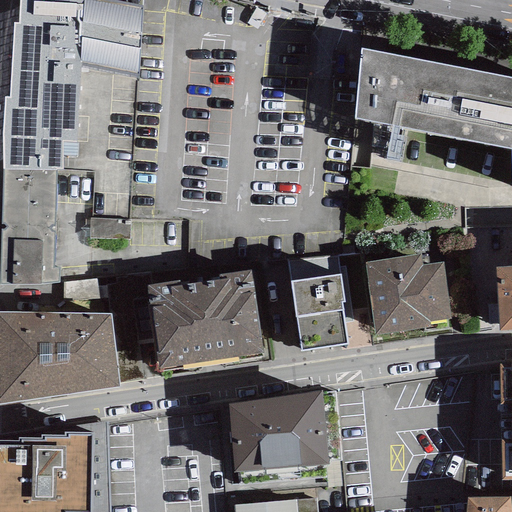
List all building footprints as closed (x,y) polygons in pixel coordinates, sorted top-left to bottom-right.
[(2,129),(3,171),(56,173),(62,172),(62,143),(76,143),(80,66),(137,78),(142,6),(111,0),(20,0),(18,23),(13,23),(10,98),(5,97),(2,129)] [(511,78),(361,49),(355,119),(511,148),(511,164),(511,186),(511,185),(511,78)] [(56,173),(3,171),(0,263),(0,285),(39,285),(59,283),(60,270),(54,269),(56,173)] [(451,318),(442,262),(423,265),(421,253),(364,262),(376,335),(430,327),(429,321),(451,318)] [(511,266),(496,267),(498,331),(511,329),(511,266)] [(251,270),(147,285),(159,373),(264,357),(251,270)] [(339,274),(289,282),(300,352),(347,344),(341,303),(344,303),(339,274)] [(110,314),(0,311),(0,404),(119,387),(110,314)] [(511,363),(499,364),(501,480),(511,480),(511,363)] [(321,391),(228,404),(234,472),(327,464),(321,391)] [(0,440),(0,511),(90,511),(90,433),(65,433),(64,436),(41,436),(40,440),(19,438),(18,441),(0,440)] [(233,505),(233,511),(317,511),(316,497),(233,505)] [(467,498),(465,511),(510,511),(510,498),(467,498)]
